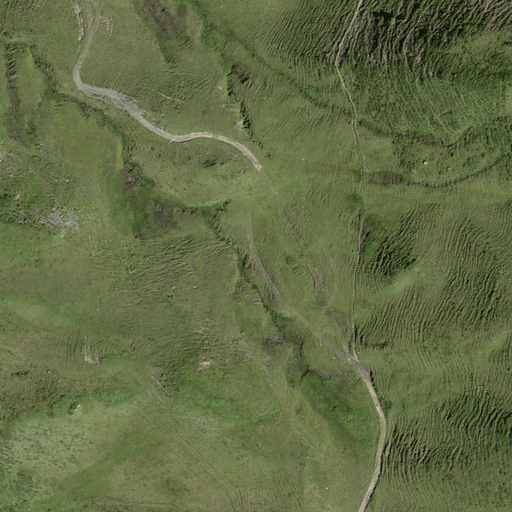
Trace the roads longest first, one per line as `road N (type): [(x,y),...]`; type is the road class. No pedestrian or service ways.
road 1 (track): [(96,0),(112,27),(79,68),(79,84),(118,98),(161,134),(207,135),(251,153),(326,239),(336,294),(316,327),(328,357),(362,367)]
road 2 (track): [(362,367),(389,431),(379,476),(359,511)]
